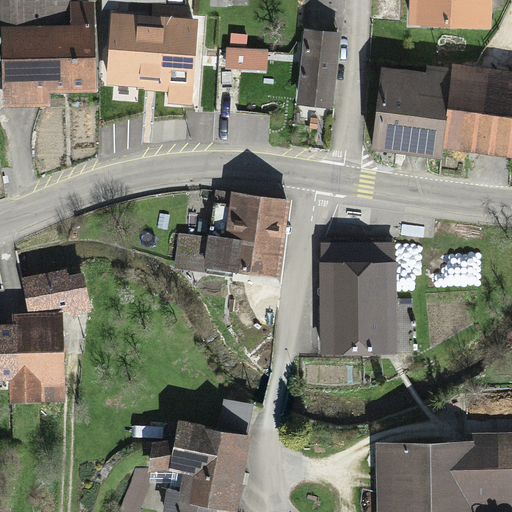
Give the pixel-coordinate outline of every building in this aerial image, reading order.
[(96,93),(95,30),(75,31),(73,0),(0,0),(0,12),(30,11),(31,32),(5,32),(7,106),(28,106),(47,106),(47,94),(96,93)] [(223,0),(206,0),(206,9),(223,10),(223,0)] [(411,0),(411,24),(490,27),(491,0),(411,0)] [(194,22),(118,16),(114,86),(149,89),(168,90),(167,100),(189,102),(194,22)] [(303,33),(297,107),(335,110),(337,85),(341,36),(303,33)] [(511,83),(380,72),(373,155),(414,158),(444,161),(444,152),(482,155),(511,157),(511,83)] [(286,238),(291,203),(240,195),(232,244),(192,237),(188,263),(280,277),(286,238)] [(393,247),(324,247),(323,314),(323,353),(392,354),(393,247)] [(28,284),(32,313),(72,308),(68,279),(28,284)] [(0,329),(0,383),(8,383),(8,402),(36,402),(36,383),(63,383),(62,320),(17,320),(17,329),(0,329)] [(239,486),(248,441),(183,430),(180,447),(192,449),(184,495),(170,492),(167,511),(172,511),(214,511),(215,505),(235,509),(239,486)] [(470,446),(378,448),(379,511),(511,511),(511,436),(470,438),(470,446)]
